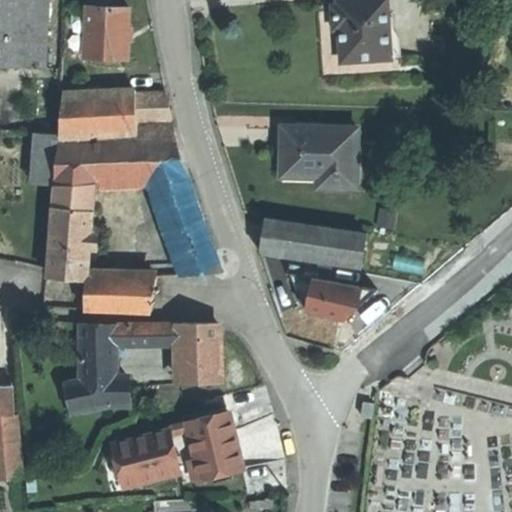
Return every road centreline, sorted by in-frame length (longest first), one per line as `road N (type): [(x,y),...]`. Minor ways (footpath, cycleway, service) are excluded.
road 1 (residential): [(309,421),(257,314),(183,88),(165,0)]
road 2 (residential): [(309,421),(511,241)]
